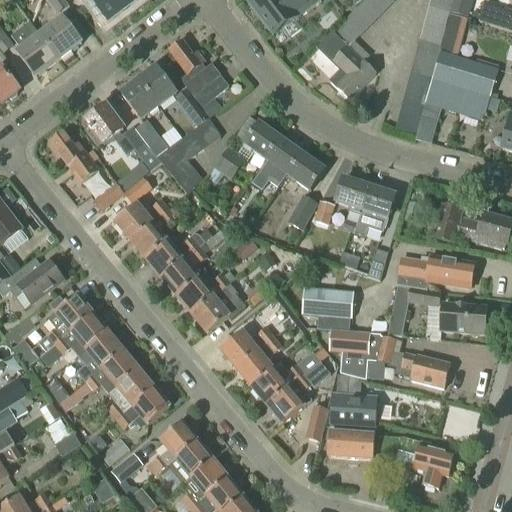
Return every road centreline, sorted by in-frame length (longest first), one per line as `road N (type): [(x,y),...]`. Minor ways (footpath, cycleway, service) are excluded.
road 1 (residential): [(346,511),(271,472),(0,149)]
road 2 (residential): [(511,187),(333,133),(275,88),(208,0)]
road 3 (residential): [(0,148),(187,0)]
road 4 (residential): [(481,511),(511,394)]
